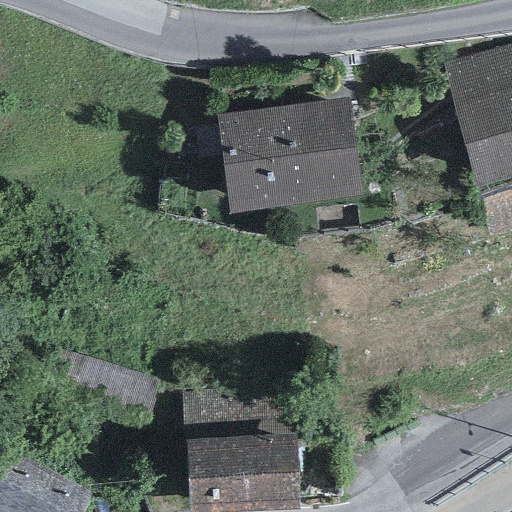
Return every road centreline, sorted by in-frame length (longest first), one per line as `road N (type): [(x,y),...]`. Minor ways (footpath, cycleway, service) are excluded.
road 1 (tertiary): [(511,12),(355,39),(253,44),(172,36),(61,0)]
road 2 (tertiary): [(380,511),(511,429)]
